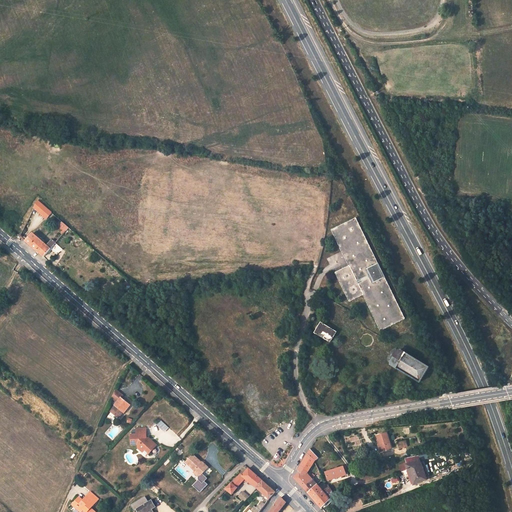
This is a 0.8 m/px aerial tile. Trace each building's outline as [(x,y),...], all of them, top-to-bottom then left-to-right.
[(37,200),(34,207),(47,218),(52,212),(37,200)] [(63,229),(60,231),(63,234),(69,227),(62,221),(59,225),(63,229)] [(331,235),(350,270),(336,277),(351,304),(364,297),(383,332),(405,320),(354,223),(331,235)] [(33,232),(26,239),(44,255),(51,248),(58,253),(63,247),(56,242),(52,238),(47,244),(33,232)] [(336,331),(321,322),(320,325),(318,324),(315,329),(317,330),(316,332),(331,341),(336,331)] [(420,381),(429,365),(403,351),(402,350),(401,349),(399,350),(398,351),(392,361),(391,363),(392,364),(393,365),(420,381)] [(390,387),(382,390),(385,398),(381,400),(383,404),(395,400),(394,397),(390,387)] [(124,412),(130,405),(121,398),(123,395),(115,389),(111,397),(117,402),(115,405),(116,406),(112,411),(118,416),(122,411),(124,412)] [(156,425),(164,432),(169,427),(160,420),(156,425)] [(131,433),(132,441),(139,442),(139,445),(144,450),(146,447),(150,451),(154,447),(152,446),(156,442),(152,438),(146,438),(146,427),(136,427),(136,432),(131,433)] [(386,431),(375,435),(378,444),(380,443),(382,450),(391,447),(386,431)] [(405,440),(397,442),(398,449),(407,447),(405,440)] [(314,461),(319,457),(310,448),(298,470),(300,471),(294,477),(322,507),(330,499),(307,472),(314,461)] [(201,462),(193,454),(186,462),(195,471),(194,472),(198,476),(198,479),(193,485),(200,492),(208,484),(205,481),(208,478),(202,473),(208,467),(202,461),(201,462)] [(407,464),(419,460),(418,456),(405,458),(406,462),(407,464)] [(411,474),(414,484),(426,480),(419,460),(407,464),(409,469),(402,472),(403,473),(405,473),(406,476),(411,474)] [(399,464),(402,472),(409,469),(407,464),(406,462),(399,464)] [(336,468),(326,471),(328,480),(349,473),(347,468),(345,469),(344,466),(338,468),(337,466),(335,466),(336,468)] [(256,474),(248,467),(242,474),(241,473),(226,488),(233,494),(239,488),(238,487),(245,479),(249,482),(256,474)] [(263,480),(256,474),(249,482),(256,488),(257,487),(263,480)] [(276,491),(263,480),(257,487),(268,497),(267,500),(264,498),(257,507),(254,505),(251,510),(253,511),(259,511),(269,499),(276,491)] [(98,497),(90,489),(85,495),(87,498),(85,500),(78,494),(74,499),(77,502),(75,505),(81,510),(82,508),(86,511),(84,511),(96,511),(91,505),(98,497)] [(238,496),(244,502),(249,496),(243,491),(238,496)] [(155,506),(151,500),(149,502),(145,496),(131,505),(135,511),(137,510),(138,511),(152,511),(151,509),(155,506)] [(278,511),(287,502),(281,496),(280,497),(269,511),(278,511)]
